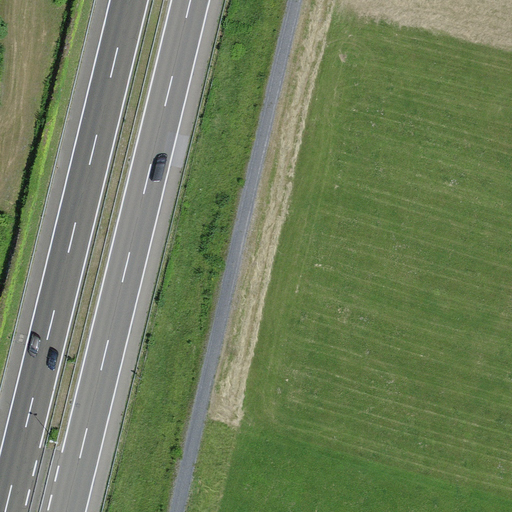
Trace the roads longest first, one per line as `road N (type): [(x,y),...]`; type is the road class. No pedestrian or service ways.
road 1 (motorway): [(125,0),(3,511)]
road 2 (motorway): [(67,511),(189,0)]
road 3 (track): [(183,511),(304,0)]
